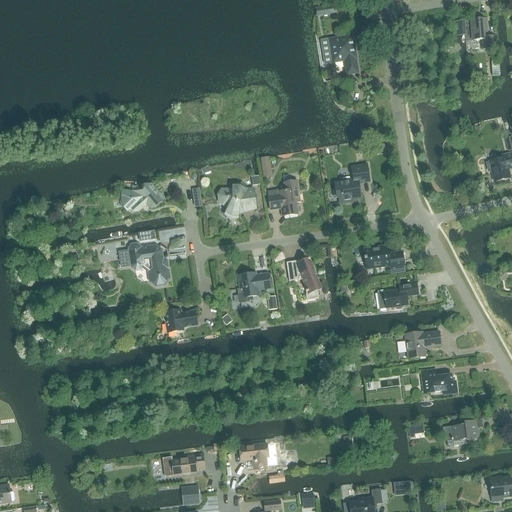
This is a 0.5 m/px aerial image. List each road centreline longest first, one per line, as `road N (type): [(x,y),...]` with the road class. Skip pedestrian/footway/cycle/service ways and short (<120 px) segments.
road 1 (residential): [(197,253),(422,220)]
road 2 (residential): [(422,220),(407,173),(384,10)]
road 3 (residential): [(511,379),(424,223)]
